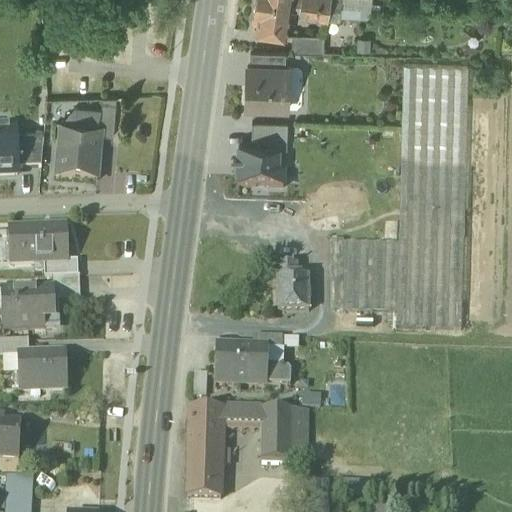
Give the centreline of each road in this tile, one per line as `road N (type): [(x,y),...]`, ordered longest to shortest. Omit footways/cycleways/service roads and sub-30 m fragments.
road 1 (track): [(163,330),(511,340)]
road 2 (primary): [(182,203),(148,511)]
road 3 (primary): [(211,0),(182,203)]
road 4 (residential): [(182,203),(0,209)]
